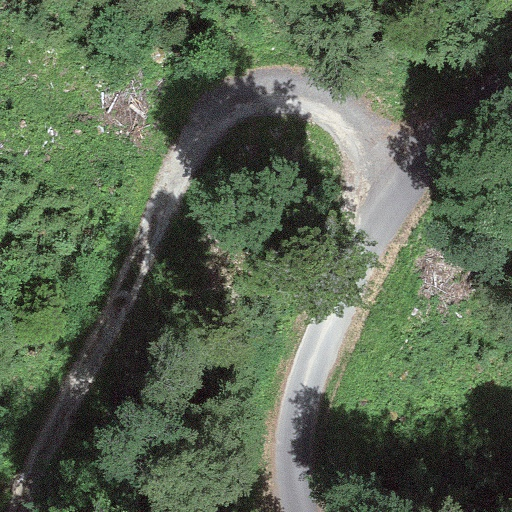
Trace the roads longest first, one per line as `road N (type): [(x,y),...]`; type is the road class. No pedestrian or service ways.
road 1 (track): [(20,511),(128,289),(172,169),(236,96),(276,85),(338,107),(377,144),(407,191)]
road 2 (unclassified): [(302,511),(293,425),(321,338),(407,191),(511,89)]
